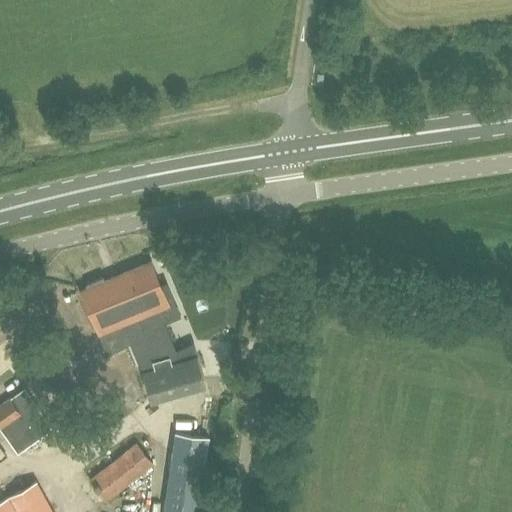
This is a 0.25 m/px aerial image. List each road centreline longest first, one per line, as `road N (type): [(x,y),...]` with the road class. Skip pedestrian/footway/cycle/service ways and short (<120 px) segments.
road 1 (unclassified): [(237,511),(282,195)]
road 2 (secondary): [(0,214),(78,191),(293,152)]
road 3 (unclassified): [(0,256),(282,195)]
road 4 (unclassified): [(282,195),(511,163)]
road 5 (secondary): [(293,152),(511,121)]
